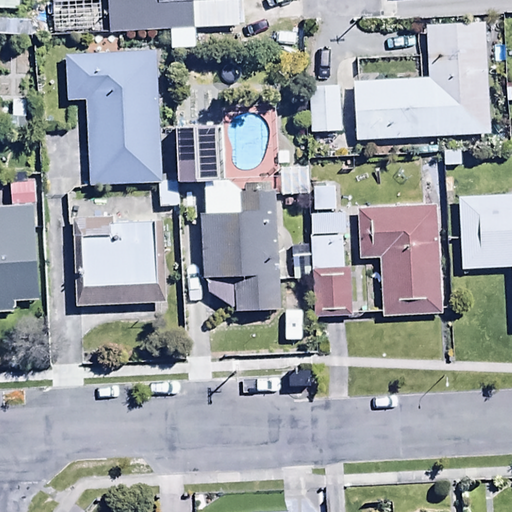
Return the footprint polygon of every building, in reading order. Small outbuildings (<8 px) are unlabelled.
[(19,0),(0,0),(0,12),(19,13),(19,0)] [(106,0),(109,35),(193,29),(192,4),(243,0),(106,0)] [(489,137),(486,25),(424,27),(426,81),(353,84),(354,141),(489,137)] [(161,185),(157,55),(65,58),(66,104),(87,103),(89,187),(161,185)] [(339,87),(308,89),(310,136),(340,135),(339,87)] [(208,293),(236,315),(280,313),(275,193),(269,193),(269,185),(244,187),(244,192),(225,193),(225,183),(216,184),(214,130),(174,132),(177,184),(203,183),(205,216),(200,216),(202,280),(207,280),(208,293)] [(307,170),(278,171),(279,199),(308,198),(307,170)] [(41,304),(34,181),(9,182),(11,209),(0,209),(0,316),(15,315),(14,305),(41,304)] [(349,318),(349,272),(342,273),(341,237),(346,237),(346,212),(336,212),(336,186),(312,186),(313,218),(308,218),(308,249),(292,249),(292,281),(312,281),(313,319),(349,318)] [(511,195),(457,198),(460,273),(511,271),(511,292),(511,195)] [(73,229),(74,307),(164,306),(162,216),(152,216),(152,201),(67,202),(67,229),(73,229)] [(439,316),(434,209),(356,212),(358,262),(378,261),(381,319),(439,316)]
